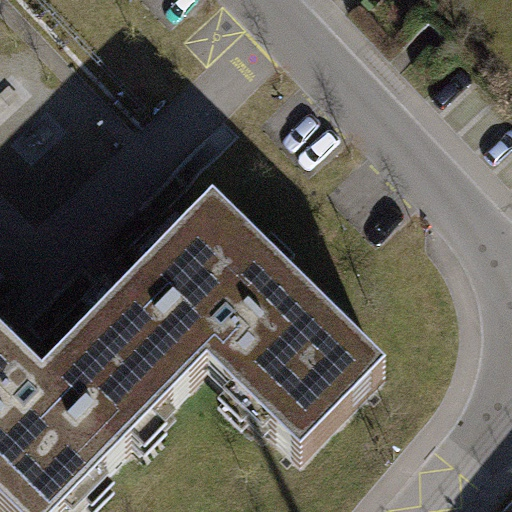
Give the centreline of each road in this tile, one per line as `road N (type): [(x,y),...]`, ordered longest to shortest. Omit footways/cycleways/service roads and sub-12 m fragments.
road 1 (residential): [(263,0),(467,217),(511,281)]
road 2 (residential): [(511,414),(428,511)]
